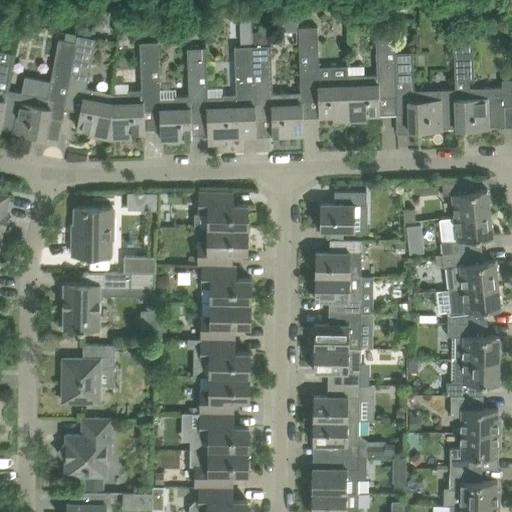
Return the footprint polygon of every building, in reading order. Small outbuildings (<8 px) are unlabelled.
[(311,5),(299,6),(300,18),(312,17),(311,5)] [(297,6),(283,7),(283,15),(298,14),(297,6)] [(395,52),(394,23),(376,24),(377,74),(364,74),(363,64),(348,65),(348,75),(350,115),(380,114),(379,92),(395,91),(396,91),(395,52)] [(78,34),(65,102),(66,102),(82,105),(81,111),(77,127),(90,129),(111,133),(114,93),(86,87),(96,38),(90,37),(92,27),(80,25),(79,25),(77,33),(78,34)] [(300,27),(299,27),(301,94),(302,94),(318,94),(319,116),(332,116),(350,115),(348,75),(319,76),(319,66),(318,26),(300,27)] [(167,29),(158,29),(158,41),(158,43),(159,43),(167,43),(167,29)] [(0,123),(0,126),(15,129),(15,131),(33,135),(44,137),(46,137),(46,136),(50,116),(62,118),(63,118),(65,108),(66,102),(65,102),(78,34),(77,33),(65,31),(63,39),(59,38),(51,80),(24,75),(21,91),(7,89),(0,123)] [(251,31),(240,31),(240,43),(252,43),(251,31)] [(266,31),(252,31),(253,45),(266,45),(266,31)] [(474,87),(472,32),(454,32),(458,128),(488,127),(488,126),(500,125),(500,127),(505,127),(504,105),(511,104),(511,78),(502,79),(503,86),(474,87)] [(158,43),(158,41),(140,42),(142,89),(129,90),(129,92),(114,93),(111,133),(145,132),(144,109),(160,109),(161,109),(160,102),(161,102),(159,43),(158,43)] [(208,115),(208,134),(208,137),(209,137),(224,137),(239,136),(257,135),(256,113),(255,113),(253,45),(235,46),(236,94),(223,94),(223,100),(208,100),(208,115)] [(266,45),(253,45),(255,113),(256,113),(272,113),(273,135),(304,134),(302,97),(286,97),(286,92),(273,92),(271,45),(266,45)] [(161,109),(160,109),(161,128),(161,139),(162,139),(192,138),(192,134),(192,116),(207,115),(208,115),(208,100),(208,88),(206,47),(187,48),(189,95),(176,96),(176,98),(176,101),(161,102),(160,102),(161,109)] [(0,126),(0,123),(7,89),(14,53),(13,53),(0,50),(0,126)] [(395,52),(396,91),(395,91),(396,113),(397,113),(409,113),(410,130),(422,130),(441,129),(441,127),(457,126),(458,126),(456,88),(455,88),(414,90),(413,52),(395,52)] [(455,216),(490,212),(487,189),(452,193),(455,216)] [(248,228),(249,204),(227,203),(227,192),(229,192),(229,190),(199,190),(199,210),(199,212),(208,213),(208,228),(248,228)] [(366,215),(367,191),(340,190),(340,203),(321,202),(320,228),(330,229),(340,229),(344,229),(355,229),(355,215),(366,215)] [(0,237),(1,230),(2,227),(0,226),(0,214),(4,215),(5,214),(8,195),(0,193),(0,237)] [(113,238),(113,228),(114,208),(76,207),(75,234),(73,234),(73,254),(93,254),(111,255),(111,238),(113,238)] [(404,221),(416,221),(415,208),(404,208),(404,221)] [(443,254),(472,250),(471,238),(493,236),(490,212),(455,216),(439,218),(442,241),(441,241),(443,254)] [(421,224),(407,226),(409,253),(424,252),(421,224)] [(248,252),(248,228),(208,228),(208,242),(199,242),(199,264),(203,264),(203,265),(230,265),(230,264),(226,264),(227,251),(248,252)] [(330,229),(330,239),(335,239),(344,239),(344,229),(340,229),(330,229)] [(362,275),(362,239),(350,239),(344,239),(335,239),(330,239),(330,240),(335,240),(335,251),(316,251),(316,275),(350,275),(362,275)] [(405,240),(396,240),(396,252),(405,252),(405,240)] [(474,262),(472,250),(443,254),(444,266),(446,266),(448,289),(498,283),(495,260),(474,262)] [(156,271),(156,255),(124,255),(124,271),(154,271),(156,271)] [(251,302),(252,278),(230,277),(230,265),(203,265),(202,286),(211,287),(211,302),(251,302)] [(101,287),(101,294),(154,295),(154,288),(154,271),(124,271),(105,271),(105,287),(101,287)] [(361,312),(361,299),(362,275),(350,275),(316,275),(315,299),(335,299),(334,311),(361,312)] [(100,328),(101,284),(64,283),(64,327),(100,328)] [(478,323),(478,309),(501,307),(498,283),(448,289),(451,311),(448,311),(448,322),(478,323)] [(251,326),(251,302),(211,302),(211,316),(202,316),(201,338),(229,339),(230,325),(251,326)] [(361,347),(361,312),(334,311),(334,323),(315,323),(314,347),(361,347)] [(448,322),(448,335),(452,335),(452,358),(499,359),(499,335),(487,335),(477,335),(478,323),(448,322)] [(190,338),(190,348),(195,348),(195,352),(210,352),(210,375),(250,376),(250,352),(229,351),(229,339),(201,338),(198,338),(190,338)] [(115,368),(116,344),(104,344),(83,344),(83,357),(63,357),(63,401),(100,401),(101,368),(115,368)] [(360,383),(360,371),(361,347),(314,347),(314,371),(334,371),(333,383),(360,383)] [(447,381),(447,394),(451,394),(477,395),(477,382),(483,382),(499,382),(499,359),(452,358),(451,381),(447,381)] [(250,400),(250,376),(210,375),(210,390),(201,390),(200,412),(228,412),(228,399),(250,400)] [(360,396),(360,383),(333,383),(333,395),(314,395),(313,419),(359,419),(360,396)] [(501,432),(501,418),(498,418),(498,408),(477,408),(477,395),(451,394),(451,416),(462,416),(461,432),(501,432)] [(397,409),(396,418),(404,418),(404,409),(397,409)] [(249,449),(249,426),(228,425),(228,412),(200,412),(200,426),(195,426),(190,431),(190,448),(209,449),(249,449)] [(410,412),(409,429),(420,429),(421,415),(413,415),(413,413),(410,412)] [(111,459),(112,417),(82,417),(82,433),(66,433),(66,442),(62,446),(62,457),(66,461),(66,474),(107,475),(107,458),(111,459)] [(366,445),(366,438),(360,434),(358,434),(359,419),(313,419),(313,443),(332,443),(332,455),(366,455),(366,447),(366,445)] [(500,447),(501,432),(461,432),(461,447),(450,447),(450,468),(476,468),(477,456),(498,456),(498,446),(500,447)] [(366,447),(366,455),(384,455),(384,445),(373,445),(366,445),(366,447)] [(249,474),(249,449),(209,449),(190,448),(190,465),(196,465),(195,485),(227,486),(227,473),(249,474)] [(417,452),(410,458),(416,465),(423,459),(417,452)] [(313,467),(312,490),(347,491),(358,491),(358,478),(366,478),(366,455),(332,455),(332,467),(313,467)] [(497,490),(497,480),(476,480),(476,468),(450,468),(450,487),(444,486),(444,503),(460,504),(499,505),(500,490),(497,490)] [(156,472),(155,484),(164,484),(164,472),(156,472)] [(85,479),(85,490),(104,490),(104,479),(85,479)] [(394,482),(394,492),(406,492),(406,482),(394,482)] [(248,511),(248,500),(227,499),(227,486),(195,485),(195,486),(199,486),(199,500),(194,500),(189,505),(189,511),(248,511)] [(106,511),(107,503),(111,503),(111,490),(107,490),(104,490),(85,490),(81,490),(71,490),(71,502),(67,502),(66,511),(106,511)] [(361,511),(362,509),(357,506),(358,491),(347,491),(312,490),(311,511),(361,511)] [(153,492),(152,509),(164,509),(165,492),(153,492)]
